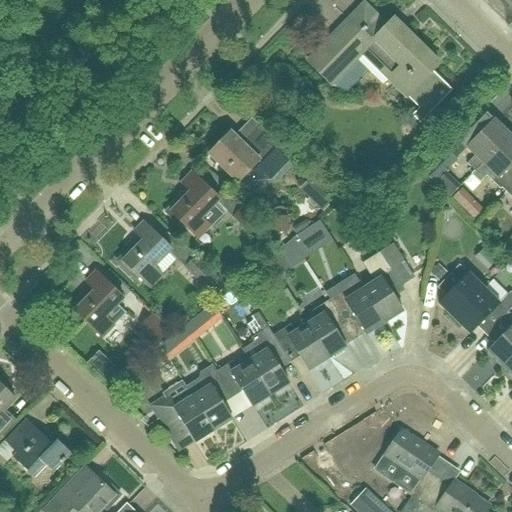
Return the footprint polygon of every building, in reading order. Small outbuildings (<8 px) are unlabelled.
[(430,71),(437,64),(393,21),(393,22),(387,28),(363,5),(364,7),(346,25),(354,33),(344,43),(335,34),(307,62),(331,85),(357,58),(366,66),(365,68),(373,76),(375,75),(384,83),(388,79),(406,96),(411,92),(423,104),(412,115),(420,123),(451,91),(430,71)] [(484,110),(457,139),(474,156),(466,164),(474,171),(509,134),(484,110)] [(265,133),(257,141),(248,150),(230,132),(208,155),(216,162),(226,172),(237,183),(246,174),(253,182),(270,180),(291,158),(265,133)] [(504,191),(511,183),(511,163),(511,162),(511,136),(509,134),(474,171),(471,174),(480,181),(486,175),(500,188),(500,187),(504,191)] [(434,183),(455,161),(445,151),(424,173),(434,183)] [(222,175),(226,172),(216,162),(212,165),(222,175)] [(182,226),(197,240),(208,228),(209,229),(222,216),(212,207),(218,200),(190,174),(180,184),(189,192),(179,202),(177,200),(163,214),(179,229),(182,226)] [(233,217),(247,231),(257,221),(242,207),(233,217)] [(155,268),(173,250),(143,222),(133,233),(142,241),(134,250),(131,247),(116,262),(136,281),(140,278),(152,289),(163,277),(155,268)] [(270,253),(279,267),(302,251),(292,238),(270,253)] [(390,291),(413,276),(393,244),(379,253),(362,263),(369,275),(374,282),(363,289),(384,323),(402,311),(390,291)] [(194,257),(186,266),(201,280),(199,281),(209,291),(219,281),(209,271),(194,257)] [(438,304),(453,319),(484,288),(468,273),(467,274),(459,266),(451,274),(459,283),(438,304)] [(94,290),(74,311),(102,338),(114,326),(126,314),(118,306),(124,300),(95,272),(85,282),(94,290)] [(490,313),(499,322),(507,313),(498,305),(500,304),(484,288),(453,319),(469,335),(490,313)] [(329,300),(343,321),(353,315),(365,335),(384,323),(363,289),(351,296),(346,289),(329,300)] [(306,325),(327,359),(346,347),(333,327),(343,321),(329,300),(312,311),(317,318),(306,325)] [(511,317),(507,313),(499,322),(508,330),(486,352),(502,366),(511,355),(511,317)] [(156,346),(169,332),(152,315),(138,329),(156,346)] [(273,336),(286,357),(296,351),(309,371),(327,359),(306,325),(294,333),(289,325),(273,336)] [(249,361),(270,395),(288,383),(276,364),(286,357),(273,336),(272,336),(266,328),(249,339),(251,342),(241,349),(249,361)] [(511,355),(502,366),(511,376),(511,355)] [(232,361),(216,372),(229,393),(239,387),(252,406),(270,395),(249,361),(237,369),(232,361)] [(186,388),(192,397),(213,431),(232,419),(219,399),(229,393),(216,372),(212,366),(199,374),(197,382),(186,388)] [(4,412),(15,400),(0,385),(0,434),(14,421),(4,412)] [(195,442),(213,431),(192,397),(180,405),(176,397),(158,408),(183,448),(194,441),(195,442)] [(53,473),(71,454),(56,440),(52,444),(25,419),(4,441),(16,453),(12,457),(34,478),(45,466),(53,473)] [(383,458),(373,471),(390,483),(399,469),(420,482),(410,496),(410,497),(421,504),(422,505),(439,479),(427,472),(437,458),(437,457),(438,456),(401,431),(383,458)] [(61,511),(64,511),(98,511),(103,507),(106,510),(120,495),(108,484),(105,487),(94,476),(78,492),(69,483),(42,510),(44,511),(61,511)] [(422,505),(431,511),(434,511),(437,508),(439,510),(442,511),(487,511),(491,507),(454,482),(450,487),(439,479),(422,505)] [(386,511),(363,491),(350,505),(356,511),(386,511)]
